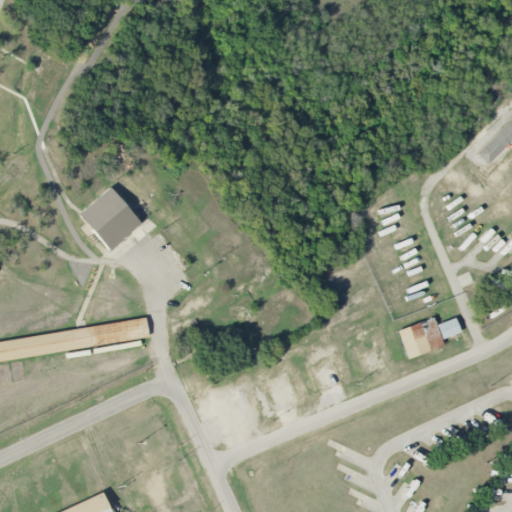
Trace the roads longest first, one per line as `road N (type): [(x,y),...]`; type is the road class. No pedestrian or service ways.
road 1 (residential): [(214,467),(511,335)]
road 2 (residential): [(0,462),(166,385)]
road 3 (residential): [(234,511),(179,392),(166,385)]
